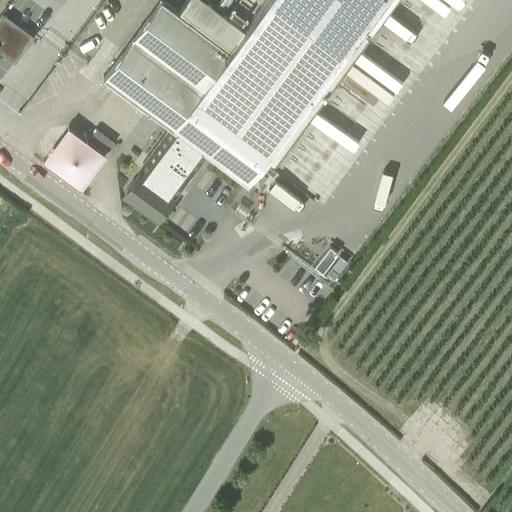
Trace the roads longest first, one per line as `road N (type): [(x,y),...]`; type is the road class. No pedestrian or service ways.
road 1 (unknown): [(181,284),(229,251),(323,217),(365,191),(510,0)]
road 2 (tertiary): [(287,362),(0,149)]
road 3 (tertiary): [(455,511),(287,362)]
road 4 (unclassified): [(287,362),(192,511)]
